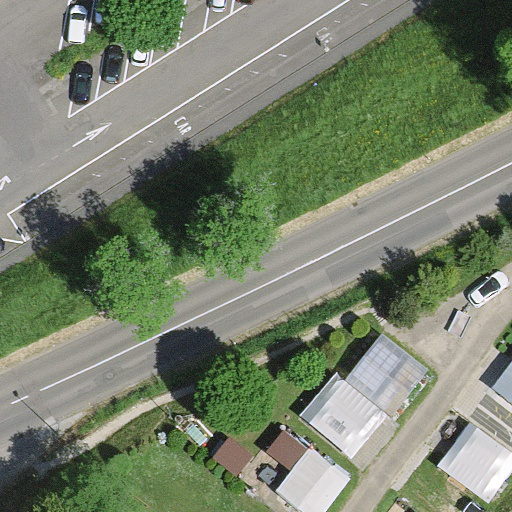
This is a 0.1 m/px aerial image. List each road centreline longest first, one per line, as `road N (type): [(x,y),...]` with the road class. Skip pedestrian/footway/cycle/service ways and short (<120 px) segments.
road 1 (secondary): [(511,162),(0,407)]
road 2 (track): [(511,300),(354,511)]
